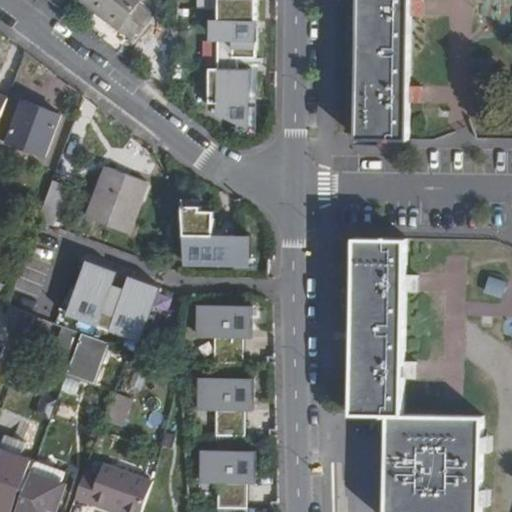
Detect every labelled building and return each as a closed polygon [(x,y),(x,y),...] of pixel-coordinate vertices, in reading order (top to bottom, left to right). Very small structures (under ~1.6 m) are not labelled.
[(80,0),(79,2),(130,42),(150,16),(137,6),(141,0),(80,0)] [(361,0),(360,136),(411,136),(411,97),(412,8),(411,0),(361,0)] [(255,24),(209,24),(208,45),(233,45),(232,53),(255,53),(255,24)] [(250,130),(250,73),(217,72),(217,116),(250,130)] [(0,128),(11,98),(0,93),(0,128)] [(25,100),(10,142),(48,156),(63,115),(25,100)] [(152,185),(113,169),(93,219),(133,234),(152,185)] [(41,221),(56,226),(67,197),(52,192),(41,221)] [(252,262),(252,229),(186,229),(186,262),(252,262)] [(388,511),(483,511),(485,414),(454,414),(406,413),(407,368),(408,281),(409,238),(357,237),(357,239),(356,290),(355,341),(354,413),(390,414),(388,511)] [(141,339),(160,284),(129,273),(125,286),(114,282),(118,268),(87,257),(66,312),(141,339)] [(505,299),(511,282),(494,276),(488,292),(505,299)] [(0,301),(10,306),(16,289),(0,283),(0,301)] [(254,336),(253,303),(198,304),(198,337),(254,336)] [(32,330),(36,316),(13,307),(9,322),(32,330)] [(98,384),(113,342),(85,333),(70,373),(98,384)] [(255,409),(254,375),(199,376),(199,409),(255,409)] [(10,433),(5,449),(26,456),(31,442),(10,433)] [(0,511),(20,511),(33,476),(39,461),(26,456),(5,449),(4,448),(0,458),(0,511)] [(257,482),(256,449),(201,449),(201,483),(257,482)] [(85,470),(75,499),(91,504),(93,498),(123,508),(132,511),(141,511),(153,480),(106,463),(101,476),(85,470)] [(33,476),(20,511),(58,511),(66,489),(33,476)] [(93,498),(91,504),(113,511),(121,511),(123,508),(93,498)]
